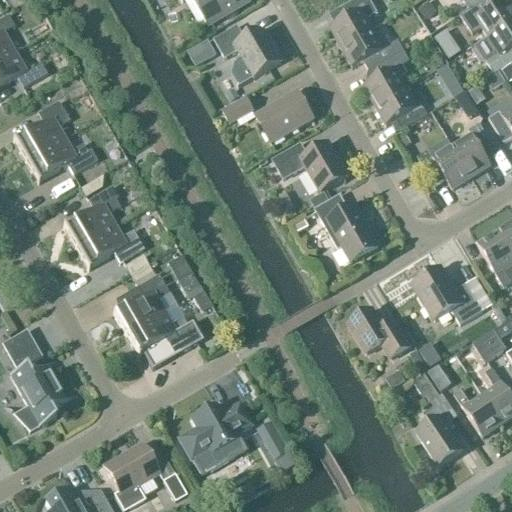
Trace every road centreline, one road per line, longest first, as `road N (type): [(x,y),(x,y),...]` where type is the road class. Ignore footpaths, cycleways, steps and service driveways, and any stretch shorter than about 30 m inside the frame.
road 1 (residential): [(511,184),(417,243),(278,0)]
road 2 (residential): [(123,419),(0,206)]
road 3 (residential): [(123,419),(0,489)]
road 4 (residential): [(234,362),(123,419)]
